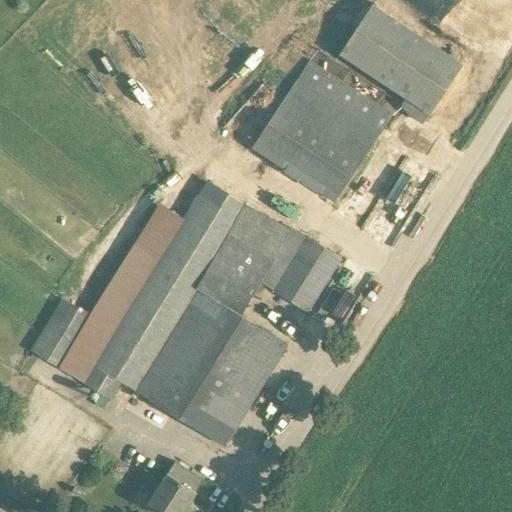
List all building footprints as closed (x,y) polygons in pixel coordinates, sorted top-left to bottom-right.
[(459,63),(369,4),(334,53),(402,100),(399,105),(408,118),(421,124),(459,63)] [(297,81),(252,147),(335,204),(379,136),(297,81)] [(123,384),(133,390),(197,287),(229,233),(247,202),(206,177),(83,382),(112,399),(123,384)] [(229,233),(197,287),(239,313),(271,258),(229,233)] [(343,258),(307,237),(276,292),(309,313),(343,258)] [(332,305),(344,309),(353,284),(362,287),(368,271),(346,263),(332,305)] [(133,390),(224,445),(287,345),(239,313),(197,287),(133,390)] [(63,370),(95,318),(63,299),(31,350),(63,370)] [(147,505),(158,511),(183,511),(203,480),(175,462),(169,474),(166,473),(147,505)]
